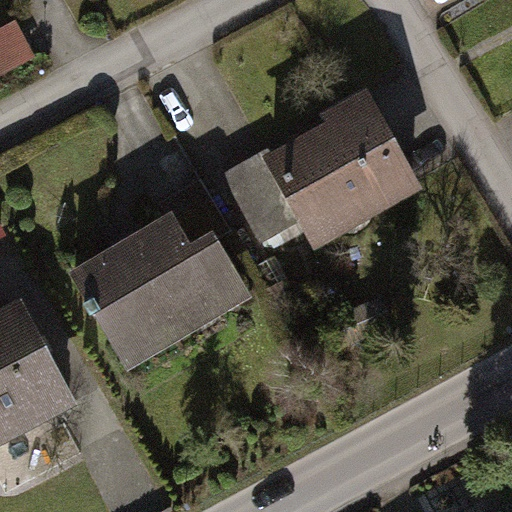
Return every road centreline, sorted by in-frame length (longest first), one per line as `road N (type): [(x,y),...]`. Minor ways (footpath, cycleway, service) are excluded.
road 1 (residential): [(256,0),(0,134)]
road 2 (secondary): [(511,379),(263,511)]
road 3 (residential): [(511,194),(393,0)]
